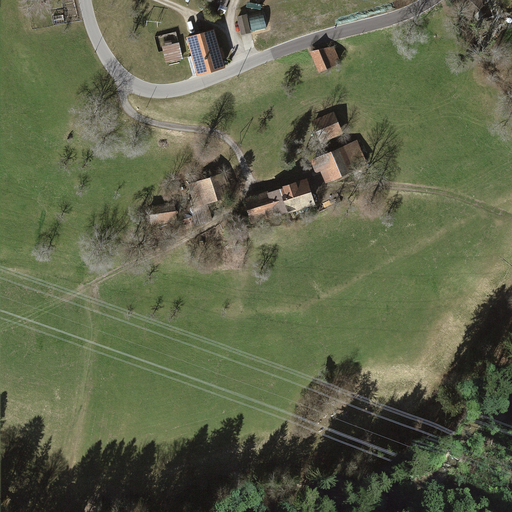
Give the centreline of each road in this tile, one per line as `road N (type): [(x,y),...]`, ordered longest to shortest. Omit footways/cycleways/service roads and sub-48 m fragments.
road 1 (residential): [(124,79),(173,90),(431,0)]
road 2 (residential): [(124,79),(124,102),(134,115),(225,137),(251,182)]
